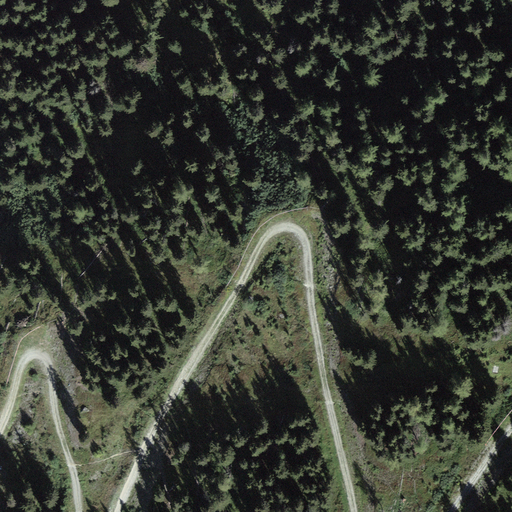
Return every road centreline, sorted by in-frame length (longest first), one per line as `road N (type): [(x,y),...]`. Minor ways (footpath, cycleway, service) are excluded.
road 1 (track): [(354,511),(304,238),(292,227),(276,228),(258,247),(144,450)]
road 2 (track): [(79,511),(46,359),(24,358),(0,428)]
